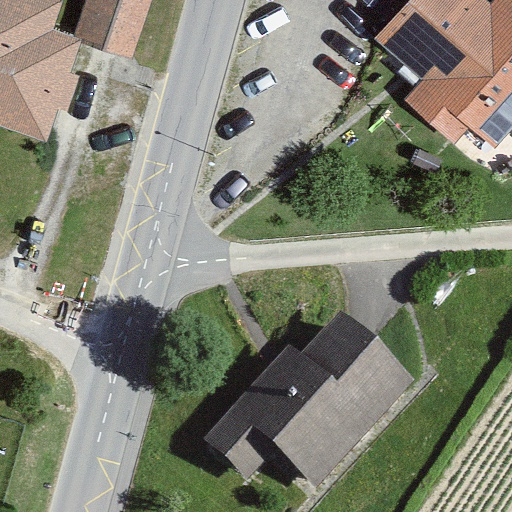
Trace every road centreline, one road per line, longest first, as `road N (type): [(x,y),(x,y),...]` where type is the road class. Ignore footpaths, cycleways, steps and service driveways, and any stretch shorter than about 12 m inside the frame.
road 1 (tertiary): [(221,0),(121,363)]
road 2 (track): [(149,264),(511,239)]
road 3 (tertiary): [(121,363),(80,511)]
road 4 (residential): [(0,310),(121,363)]
